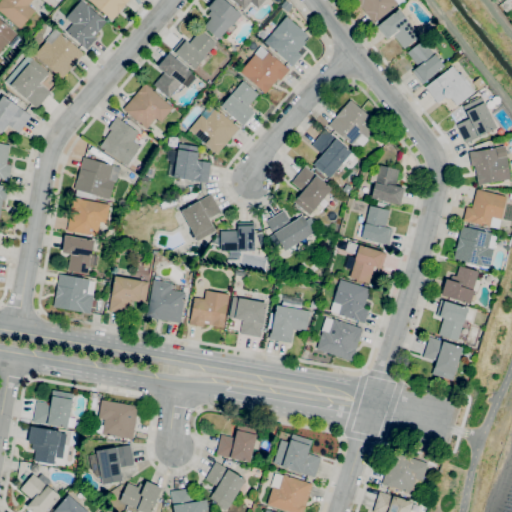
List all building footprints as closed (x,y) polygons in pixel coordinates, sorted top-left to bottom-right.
[(20,29),(0,11),(0,0),(32,0),(28,5),(35,11),(20,29)] [(87,49),(66,31),(72,24),(65,18),(81,0),(106,22),(94,37),(96,38),(87,49)] [(128,0),(112,20),(88,0),(128,0)] [(218,39),(203,26),(211,17),(207,14),(210,11),(207,8),(213,0),(223,0),(241,15),(232,25),(231,25),(218,39)] [(244,11),(231,0),(265,0),(258,9),(251,3),(244,11)] [(373,23),(355,0),(400,0),(397,3),(397,4),(373,23)] [(404,48),(393,35),(387,39),(377,26),(380,23),(398,9),(408,21),(407,21),(419,36),(404,48)] [(292,66),(271,48),(272,48),(264,41),(286,16),(308,35),(304,41),(305,42),(297,52),(302,56),(292,66)] [(0,51),(0,20),(7,26),(8,25),(18,34),(11,42),(10,40),(0,51)] [(62,79),(34,55),(46,41),(44,40),(54,28),(84,53),(62,79)] [(194,69),(172,51),(183,38),(189,43),(200,30),(215,43),(203,57),(204,58),(194,69)] [(422,83),(412,71),(417,67),(406,53),(422,40),(434,55),(435,54),(444,66),(424,82),(422,83)] [(265,94),(239,71),(254,54),(261,46),(268,52),(285,67),(286,66),(289,70),(279,81),(277,79),(265,94)] [(10,61),(7,58),(12,51),(16,54),(10,61)] [(169,98),(153,85),(164,72),(157,67),(169,53),(191,72),(190,73),(195,78),(187,88),(181,83),(169,98)] [(37,108),(5,81),(27,55),(48,73),(40,84),(50,92),(37,108)] [(446,98),(445,97),(439,103),(426,87),(451,66),(458,75),(460,73),(470,85),(469,86),(473,91),(471,92),(471,93),(456,105),(451,98),(450,99),(446,98)] [(242,126),(220,107),(243,81),(258,94),(247,106),(254,112),(242,126)] [(146,129),(123,109),(145,83),(151,89),(173,108),(160,122),(156,118),(146,129)] [(0,134),(0,99),(3,95),(31,116),(19,133),(8,125),(0,134)] [(465,143),(456,125),(468,119),(465,113),(462,107),(481,97),(497,128),(465,143)] [(358,150),(352,145),(351,146),(328,125),(329,124),(335,116),(349,100),(378,125),(366,138),(368,139),(358,150)] [(217,154),(188,130),(201,115),(206,119),(215,108),(239,128),(217,154)] [(127,165),(100,147),(111,130),(108,128),(116,117),(119,119),(119,120),(138,133),(133,141),(140,146),(127,165)] [(329,179),(313,165),(318,159),(322,155),(311,146),(324,130),(335,140),(334,140),(350,153),(354,157),(347,166),(346,165),(338,174),(335,171),(329,179)] [(176,147),(167,146),(169,136),(178,138),(176,147)] [(8,180),(0,178),(0,143),(10,145),(6,164),(11,165),(8,180)] [(207,183),(173,177),(174,175),(170,174),(173,157),(176,158),(178,144),(199,147),(197,160),(210,162),(207,183)] [(477,184),(475,174),(476,174),(474,165),(471,166),(470,159),(469,159),(468,151),(495,147),(496,158),(507,156),(510,179),(477,184)] [(109,200),(96,196),(95,200),(75,196),(76,190),(74,190),(83,157),(113,166),(109,180),(115,182),(109,200)] [(399,205),(370,198),(374,184),(367,183),(370,173),(377,174),(379,165),(399,170),(395,186),(404,188),(399,205)] [(309,216),(294,203),(298,198),(297,198),(302,191),(291,182),(304,166),(331,189),(312,211),(313,211),(309,216)] [(0,212),(0,184),(1,185),(8,186),(5,200),(2,200),(0,212)] [(498,229),(489,227),(463,220),(466,207),(471,208),(476,189),(505,197),(500,219),(498,229)] [(197,241),(194,236),(180,211),(198,201),(211,194),(221,212),(208,219),(215,231),(197,241)] [(97,236),(67,231),(73,198),(109,205),(106,223),(100,222),(97,236)] [(388,245),(385,244),(385,245),(360,239),(364,223),(365,223),(369,206),(389,211),(385,228),(389,229),(392,229),(388,245)] [(283,251),(273,233),(266,221),(283,211),(290,223),(295,220),(295,219),(302,215),(313,233),(307,236),(308,236),(283,251)] [(220,251),(220,231),(237,230),(237,226),(237,223),(253,222),(253,226),(254,251),(238,251),(220,251)] [(489,268),(453,259),(458,238),(461,226),(491,234),(491,235),(496,236),(489,268)] [(87,274),(67,270),(70,254),(62,253),(65,235),(93,240),(87,274)] [(362,284),(354,282),(355,280),(349,278),(352,269),(344,267),(347,257),(353,258),(354,254),(344,251),(347,241),(359,245),(383,252),(383,254),(385,254),(381,269),(378,268),(374,267),(368,284),(363,282),(362,284)] [(469,304),(441,295),(446,279),(449,280),(451,275),(456,277),(459,266),(478,272),(472,290),(473,291),(469,304)] [(90,314),(53,307),(60,274),(89,280),(95,282),(93,295),(94,295),(90,314)] [(129,314),(108,310),(111,296),(110,296),(114,276),(143,281),(148,282),(145,302),(131,300),(129,314)] [(364,323),(357,321),(356,321),(338,314),(330,311),(334,297),(332,296),(337,283),(338,283),(340,279),(370,290),(364,307),(369,309),(364,323)] [(180,323),(157,319),(147,317),(153,280),(172,284),(171,290),(185,292),(180,323)] [(223,328),(203,324),(203,327),(189,324),(194,298),(203,299),(205,290),(229,294),(223,328)] [(290,343),(268,339),(270,329),(267,328),(270,313),(274,313),(276,305),(281,306),(283,296),(302,299),(300,309),(309,311),(306,332),(292,329),(291,339),(290,343)] [(259,338),(239,334),(242,320),(234,318),(234,319),(228,318),(233,297),(238,298),(267,303),(263,323),(262,323),(259,338)] [(457,341),(438,335),(443,319),(438,317),(436,316),(441,300),(444,301),(468,308),(463,323),(457,341)] [(350,361),(316,349),(322,332),(321,331),(326,317),(332,320),(333,319),(362,329),(350,361)] [(452,381),(431,374),(436,361),(423,357),(429,337),(442,342),(462,348),(461,352),(462,352),(460,359),(459,359),(453,375),(452,381)] [(67,428),(46,424),(46,425),(32,422),(36,401),(50,404),(52,396),(51,396),(52,390),(73,394),(72,400),(73,400),(67,428)] [(132,440),(101,434),(95,433),(97,418),(98,419),(101,400),(137,406),(134,425),(135,426),(132,440)] [(249,463),(216,454),(221,434),(234,437),(237,424),(257,429),(249,463)] [(54,464),(34,461),(36,450),(31,449),(32,444),(28,443),(31,426),(61,432),(58,445),(64,446),(62,458),(55,457),(54,464)] [(314,477),(299,473),(299,472),(281,467),(281,466),(273,463),(280,440),(289,443),(292,434),(312,441),(308,454),(320,458),(314,477)] [(102,484),(96,451),(130,445),(133,465),(119,467),(122,481),(102,484)] [(417,495),(411,493),(411,494),(382,484),(392,452),(427,463),(421,482),(417,495)] [(225,511),(215,505),(217,503),(209,498),(216,486),(205,479),(215,462),(227,469),(245,479),(228,509),(227,509),(225,511)] [(44,511),(31,511),(26,507),(33,499),(20,488),(25,482),(18,477),(24,470),(31,476),(33,474),(38,478),(42,474),(51,482),(48,486),(58,496),(44,511)] [(303,511),(287,511),(266,505),(272,487),(270,487),(274,473),(282,476),(283,475),(312,484),(306,505),(304,505),(305,506),(303,511)] [(151,511),(141,511),(137,510),(137,509),(120,501),(128,483),(137,487),(139,482),(145,485),(146,481),(162,488),(151,511)] [(173,511),(172,505),(173,505),(170,491),(192,488),(194,502),(206,500),(207,511),(173,511)] [(376,511),(373,511),(379,491),(392,496),(412,502),(409,511),(376,511)] [(52,511),(68,495),(88,511),(52,511)]
